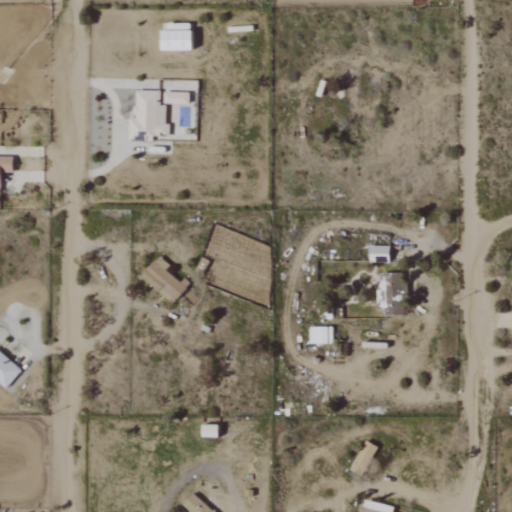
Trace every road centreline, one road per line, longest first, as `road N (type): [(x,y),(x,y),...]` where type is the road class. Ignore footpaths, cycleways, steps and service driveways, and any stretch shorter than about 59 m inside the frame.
road 1 (residential): [(64,511),(78,0)]
road 2 (residential): [(467,0),(473,511)]
road 3 (track): [(315,511),(363,491),(473,511)]
